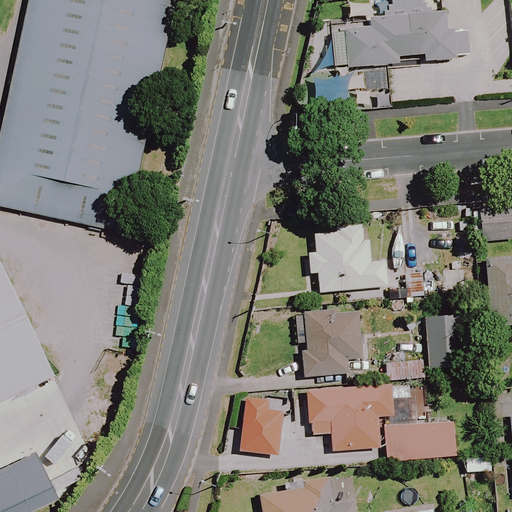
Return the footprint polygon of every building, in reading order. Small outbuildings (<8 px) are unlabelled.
[(0,208),(133,235),(179,0),(30,0),(0,151),(0,208)] [(467,26),(447,28),(446,14),(366,20),(367,34),(342,36),(345,74),(390,71),(389,57),(422,54),(422,62),(469,58),(467,26)] [(480,244),(511,242),(511,206),(478,209),(480,244)] [(368,264),(365,229),(304,235),(308,276),(315,275),(317,295),(383,288),(381,263),(368,264)] [(511,255),(480,258),(487,329),(510,327),(511,343),(511,255)] [(0,403),(57,377),(0,260),(0,403)] [(359,360),(357,313),(293,315),(294,353),(300,352),(301,377),(345,376),(345,360),(359,360)] [(452,316),(424,318),(427,370),(456,368),(452,316)] [(376,423),(392,422),(390,387),(304,393),(306,436),(329,434),(330,453),(378,450),(376,423)] [(428,425),(427,403),(396,405),(398,427),(381,429),(384,463),(454,458),(452,424),(428,425)] [(488,474),(487,459),(463,460),(464,475),(488,474)] [(432,511),(431,503),(380,511),(354,511),(353,501),(332,505),(327,480),(285,487),(286,492),(252,498),(254,511),(432,511)]
